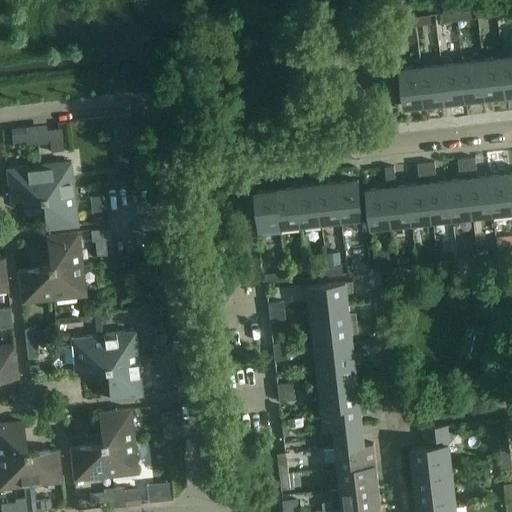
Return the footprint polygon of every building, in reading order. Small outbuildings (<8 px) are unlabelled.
[(511,5),(496,7),(497,16),(511,14),(511,5)] [(496,7),(482,9),(483,17),(497,16),(496,7)] [(470,10),(456,12),(457,20),(471,19),(470,10)] [(456,12),(442,13),(443,22),(457,20),(456,12)] [(430,14),(416,16),(417,25),(421,24),(427,24),(431,23),(430,14)] [(416,16),(401,18),(402,22),(395,23),(396,34),(411,32),(410,26),(417,25),(416,16)] [(511,55),(502,57),(506,95),(511,94),(511,55)] [(493,96),(506,95),(502,57),(481,59),(486,100),(493,100),(493,96)] [(479,101),(486,100),(481,59),(461,62),(466,99),(478,98),(479,101)] [(452,101),(466,99),(461,62),(441,64),(446,105),(453,104),(452,101)] [(438,106),(446,105),(441,64),(421,66),(425,104),(438,102),(438,106)] [(404,106),(425,104),(421,66),(400,68),(404,106)] [(12,144),(27,142),(25,126),(10,128),(12,144)] [(48,151),(63,150),(60,129),(45,130),(48,151)] [(475,157),(466,158),(467,172),(476,171),(475,157)] [(466,158),(457,159),(459,173),(467,172),(466,158)] [(41,194),(44,196),(73,193),(70,161),(38,164),(41,194)] [(434,161),(425,162),(427,177),(436,176),(434,161)] [(425,162),(417,163),(418,178),(427,177),(425,162)] [(41,194),(38,164),(5,168),(9,201),(38,197),(41,194)] [(386,181),(395,180),(393,166),(385,167),(386,181)] [(492,213),(511,210),(511,205),(508,173),(488,176),(492,213)] [(472,215),(492,213),(488,176),(468,178),(472,215)] [(452,217),(472,215),(468,178),(448,180),(452,217)] [(358,180),(337,182),(341,220),(362,217),(358,180)] [(432,220),(452,217),(448,180),(428,182),(432,220)] [(321,222),(341,220),(337,182),(316,184),(321,222)] [(412,222),(432,220),(428,182),(408,185),(412,222)] [(301,224),(321,222),(316,184),(296,187),(301,224)] [(392,224),(412,222),(408,185),(387,187),(392,224)] [(281,226),(301,224),(296,187),(276,189),(281,226)] [(370,227),(392,224),(387,187),(366,190),(370,227)] [(259,229),(281,226),(276,189),(255,191),(259,229)] [(73,193),(44,196),(41,200),(44,229),(77,225),(73,193)] [(93,212),(103,211),(101,196),(91,198),(93,212)] [(52,266),(81,263),(77,231),(45,234),(48,263),(52,266)] [(511,236),(496,238),(498,256),(511,254),(511,236)] [(100,257),(110,256),(108,241),(98,242),(100,257)] [(147,276),(157,274),(155,260),(145,261),(147,276)] [(375,270),(390,268),(389,260),(374,261),(375,270)] [(354,273),(368,271),(367,262),(353,264),(354,273)] [(52,266),(49,270),(52,299),(85,295),(81,263),(52,266)] [(340,265),(326,267),(327,276),(341,274),(340,265)] [(21,302),(52,299),(49,270),(45,267),(17,270),(21,302)] [(326,267),(312,269),(313,278),(327,276),(326,267)] [(300,270),(286,272),(287,281),(301,279),(300,270)] [(286,272),(265,274),(266,283),(287,281),(286,272)] [(311,307),(348,303),(347,290),(353,290),(352,281),(308,286),(311,307)] [(283,301),(268,303),(269,311),(284,310),(283,301)] [(311,307),(313,327),(357,322),(356,313),(349,314),(348,303),(311,307)] [(9,308),(0,308),(0,318),(10,317),(9,308)] [(284,310),(269,311),(270,320),(285,318),(284,310)] [(10,317),(0,318),(0,327),(11,327),(10,317)] [(315,347),(353,343),(351,331),(358,330),(357,322),(313,327),(315,347)] [(34,327),(24,328),(25,343),(35,342),(34,327)] [(155,344),(165,343),(163,328),(153,329),(155,344)] [(105,363),(109,366),(138,362),(134,331),(102,334),(105,363)] [(105,363),(102,334),(70,338),(73,371),(102,367),(105,363)] [(35,342),(25,343),(27,357),(37,356),(35,342)] [(288,342),(273,343),(274,352),(289,350),(288,342)] [(315,347),(318,367),(361,362),(360,354),(354,355),(353,343),(315,347)] [(0,345),(0,379),(17,377),(13,344),(0,345)] [(289,350),(274,352),(275,361),(290,359),(289,350)] [(172,352),(152,354),(153,364),(157,364),(158,364),(159,378),(175,376),(172,352)] [(39,361),(28,362),(29,375),(41,374),(39,361)] [(141,395),(138,362),(109,366),(106,370),(109,398),(141,395)] [(320,387),(357,383),(356,371),(362,371),(361,362),(318,367),(320,387)] [(292,382),(278,384),(279,392),(293,391),(292,382)] [(322,407),(360,403),(366,402),(365,394),(359,395),(357,383),(320,387),(322,407)] [(293,391),(279,392),(280,401),(294,399),(293,391)] [(366,402),(360,403),(322,407),(325,429),(334,428),(335,437),(358,434),(357,425),(362,424),(361,412),(367,411),(366,402)] [(105,444),(133,440),(130,408),(97,412),(100,440),(105,444)] [(164,426),(174,425),(173,411),(163,412),(164,426)] [(302,420),(288,421),(288,429),(303,427),(302,420)] [(0,455),(23,453),(26,449),(22,421),(0,422),(0,455)] [(413,469),(451,464),(446,425),(424,427),(426,446),(411,447),(413,469)] [(338,468),(376,463),(373,443),(359,444),(358,434),(335,437),(338,468)] [(507,437),(498,438),(500,459),(509,458),(507,437)] [(137,472),(133,440),(105,444),(102,447),(105,476),(137,472)] [(105,476),(102,447),(97,444),(69,447),(73,479),(105,476)] [(29,452),(26,456),(29,485),(61,481),(58,448),(29,452)] [(23,453),(0,455),(0,487),(29,485),(26,456),(23,453)] [(286,453),(277,454),(280,474),(289,473),(286,453)] [(509,458),(500,459),(502,473),(511,472),(509,458)] [(338,468),(340,488),(378,484),(376,463),(338,468)] [(411,483),(412,490),(453,485),(451,464),(413,469),(415,483),(411,483)] [(289,473),(280,474),(281,488),(290,487),(289,473)] [(169,481),(146,483),(149,502),(171,499),(169,481)] [(511,483),(503,485),(505,500),(511,498),(511,483)] [(342,508),(380,504),(378,484),(340,488),(342,508)] [(418,510),(455,505),(453,485),(412,490),(413,497),(416,497),(418,510)] [(124,499),(138,498),(137,488),(123,489),(124,499)] [(89,503),(104,501),(103,492),(88,493),(89,503)] [(35,510),(50,508),(49,498),(34,500),(35,510)] [(292,511),(291,499),(282,500),(283,511),(292,511)] [(0,511),(15,511),(16,511),(15,502),(0,504),(0,511)]
